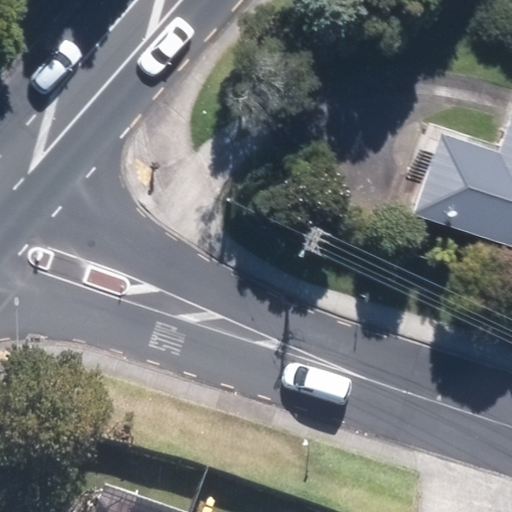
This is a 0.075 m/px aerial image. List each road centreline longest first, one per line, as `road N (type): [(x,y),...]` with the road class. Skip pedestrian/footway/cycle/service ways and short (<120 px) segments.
road 1 (tertiary): [(0,174),(256,338)]
road 2 (tertiary): [(511,429),(256,338)]
road 3 (tertiary): [(256,338),(47,310),(0,290)]
road 4 (primary): [(0,174),(156,0)]
